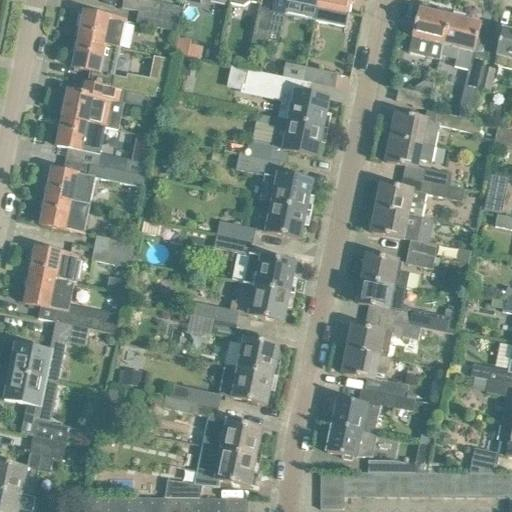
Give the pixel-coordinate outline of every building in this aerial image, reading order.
[(124,0),(122,10),(139,13),(180,23),(183,9),(137,0),(124,0)] [(262,7),(263,0),(230,0),(230,4),(230,6),(245,9),(252,4),(262,7)] [(318,11),(320,0),(287,0),(287,4),(318,11)] [(320,0),(318,11),(315,23),(347,29),(352,0),(320,0)] [(269,31),(273,12),(261,10),(257,29),(269,31)] [(444,46),(451,18),(449,17),(450,13),(438,10),(437,15),(420,11),(409,54),(441,62),(442,57),(444,46)] [(286,15),(273,12),(269,31),(281,34),(286,15)] [(178,33),(180,23),(139,13),(137,25),(178,33)] [(127,26),(128,23),(85,14),(79,42),(121,50),(126,26),(127,26)] [(451,18),(444,46),(442,57),(458,61),(456,69),(470,73),(473,64),(482,26),(465,21),(466,17),(454,14),(453,19),(451,18)] [(511,59),(511,32),(503,31),(495,65),(507,67),(509,59),(511,59)] [(188,59),(191,46),(192,41),(179,39),(176,57),(188,59)] [(113,90),(121,50),(79,42),(74,69),(91,73),(89,85),(113,90)] [(481,84),(485,68),(473,64),(470,73),(468,80),(481,84)] [(496,70),(485,68),(481,84),(480,88),(491,91),(496,70)] [(304,82),(335,88),(337,76),(307,69),(304,82)] [(310,85),(249,72),(244,93),(282,101),(278,121),(324,130),(330,101),(308,96),(310,85)] [(162,100),(164,87),(132,80),(129,93),(162,100)] [(113,90),(89,85),(83,83),(80,95),(69,93),(68,96),(65,97),(64,98),(63,104),(63,105),(66,108),(63,120),(106,129),(118,132),(120,123),(113,115),(114,109),(123,105),(126,92),(113,90)] [(432,99),(419,95),(400,90),(397,103),(413,107),(413,108),(427,112),(429,112),(432,99)] [(483,125),(429,112),(427,112),(425,121),(439,124),(438,128),(480,138),(483,125)] [(434,148),(438,128),(439,124),(425,121),(397,116),(392,140),(434,148)] [(318,159),(324,130),(278,121),(259,117),(253,146),(249,145),(249,148),(227,144),(225,153),(240,156),(282,164),(287,165),(289,154),(318,159)] [(101,156),(106,129),(63,120),(57,148),(74,151),(71,163),(150,179),(152,167),(130,162),(130,163),(109,159),(109,158),(101,156)] [(511,132),(498,129),(495,146),(511,149),(511,132)] [(434,148),(392,140),(387,164),(406,168),(417,170),(419,162),(430,164),(434,148)] [(279,176),(282,164),(240,156),(237,171),(265,178),(260,204),(272,206),(273,205),(307,212),(313,183),(279,176)] [(91,208),(97,181),(125,187),(147,191),(150,179),(71,163),(66,162),(64,174),(53,171),(47,199),(75,205),(91,208)] [(452,177),(425,171),(423,183),(450,188),(452,177)] [(423,183),(404,179),(401,190),(427,195),(427,197),(463,204),(466,192),(450,188),(423,183)] [(422,219),(427,197),(427,195),(401,190),(382,186),(377,210),(422,219)] [(85,236),(91,208),(75,205),(47,199),(41,227),(85,236)] [(301,242),(307,212),(273,205),(272,206),(267,235),(301,242)] [(418,242),(422,219),(377,210),(372,235),(410,242),(417,244),(418,242)] [(511,219),(498,217),(496,228),(511,231),(511,219)] [(256,232),(220,224),(218,237),(253,245),(256,232)] [(251,256),(253,245),(218,237),(215,250),(239,255),(249,257),(249,256),(251,256)] [(98,238),(96,250),(133,257),(136,246),(98,238)] [(438,246),(418,242),(417,244),(410,242),(408,254),(436,259),(438,246)] [(75,287),(81,259),(36,250),(31,278),(75,287)] [(131,269),(133,257),(96,250),(93,261),(131,269)] [(433,270),(436,259),(408,254),(406,264),(433,270)] [(291,295),(297,265),(251,256),(249,256),(249,257),(243,285),(291,295)] [(399,263),(387,260),(368,256),(363,281),(408,290),(411,274),(402,272),(403,264),(399,264),(399,263)] [(121,295),(125,275),(107,271),(103,291),(121,295)] [(70,309),(75,287),(31,278),(25,305),(41,309),(39,321),(57,324),(90,331),(117,336),(121,319),(70,309)] [(418,292),(408,290),(363,281),(358,305),(391,312),(389,323),(422,330),(456,337),(459,321),(414,312),(418,292)] [(285,324),(291,295),(244,285),(243,285),(240,284),(236,303),(233,302),(231,311),(196,304),(194,316),(213,320),(212,322),(236,327),(239,315),(285,324)] [(494,299),(492,308),(504,310),(506,302),(494,299)] [(234,339),(236,327),(212,322),(210,334),(234,339)] [(419,342),(422,330),(389,323),(387,334),(393,335),(393,337),(419,342)] [(87,348),(90,331),(57,324),(51,354),(17,347),(11,373),(58,383),(66,344),(87,348)] [(393,335),(387,334),(353,327),(348,351),(388,359),(393,337),(393,335)] [(280,348),(260,344),(245,341),(239,370),(274,377),(280,348)] [(392,360),(388,359),(348,351),(343,376),(375,382),(372,393),(380,394),(406,401),(409,388),(387,384),(392,360)] [(511,358),(509,374),(474,368),(472,379),(475,379),(489,382),(511,386),(511,358)] [(268,407),(274,377),(239,370),(226,367),(220,396),(175,386),(172,398),(180,400),(219,408),(222,398),(268,407)] [(58,385),(58,383),(11,373),(6,401),(28,406),(24,421),(37,423),(33,439),(67,446),(71,429),(56,427),(51,426),(59,385),(58,385)] [(475,379),(472,392),(486,394),(489,382),(475,379)] [(511,399),(511,393),(511,386),(489,382),(486,394),(507,398),(511,399)] [(415,403),(406,401),(380,394),(372,393),(362,390),(359,404),(338,400),(333,427),(375,436),(381,408),(413,415),(415,403)] [(217,421),(219,408),(180,400),(172,398),(166,397),(163,410),(217,421)] [(511,398),(511,399),(507,398),(502,427),(511,428),(511,398)] [(263,431),(243,427),(220,422),(218,432),(210,431),(206,450),(222,453),(257,460),(263,431)] [(374,458),(377,437),(375,437),(375,436),(333,427),(330,440),(327,439),(325,451),(328,451),(327,454),(344,458),(343,460),(357,463),(358,457),(374,458)] [(511,460),(511,428),(502,427),(498,443),(502,444),(500,456),(507,458),(507,459),(511,460)] [(63,461),(67,446),(33,439),(30,455),(53,460),(63,461)] [(496,476),(500,456),(475,451),(470,475),(478,475),(491,476),(496,476)] [(251,489),(257,460),(222,453),(219,467),(197,473),(196,486),(196,488),(203,488),(220,489),(220,483),(251,489)] [(50,475),(53,460),(30,455),(27,469),(0,463),(0,491),(33,499),(38,473),(50,475)] [(410,461),(409,466),(395,463),(369,462),(369,475),(376,475),(388,475),(400,475),(411,475),(412,475),(424,475),(428,475),(430,465),(410,461)] [(345,483),(345,474),(321,474),(321,487),(345,487),(345,483)] [(356,483),(356,474),(345,474),(345,483),(356,483)] [(376,483),(376,475),(369,475),(364,475),(364,483),(376,483)] [(388,499),(388,475),(376,475),(376,483),(376,491),(376,499),(388,499)] [(400,499),(400,475),(388,475),(388,499),(400,499)] [(411,483),(411,475),(400,475),(400,499),(411,499),(411,491),(411,483)] [(424,483),(424,475),(412,475),(411,475),(411,483),(424,483)] [(443,483),(443,475),(431,475),(431,483),(443,483)] [(455,500),(455,475),(443,475),(443,483),(443,492),(443,500),(455,500)] [(467,500),(467,475),(455,475),(455,500),(467,500)] [(478,484),(478,475),(470,475),(467,475),(467,500),(478,500),(478,492),(478,484)] [(491,484),(491,476),(478,475),(478,484),(491,484)] [(510,484),(510,476),(498,476),(498,484),(510,484)] [(200,500),(203,488),(196,488),(196,486),(168,482),(165,500),(170,500),(182,500),(194,500),(200,500)] [(356,491),(356,483),(345,483),(345,487),(345,491),(356,491)] [(376,491),(376,483),(364,483),(364,491),(376,491)] [(424,491),(424,483),(411,483),(411,491),(424,491)] [(443,492),(443,483),(431,483),(431,491),(443,492)] [(491,492),(491,484),(478,484),(478,492),(491,492)] [(510,488),(510,484),(498,484),(498,492),(510,492),(510,488)] [(345,499),(345,491),(345,487),(321,487),(321,499),(345,499)] [(32,511),(35,499),(33,499),(0,491),(0,511),(19,511),(20,511),(25,511),(32,511)] [(356,499),(356,491),(345,491),(345,499),(356,499)] [(376,499),(376,491),(364,491),(364,499),(376,499)] [(423,500),(424,491),(411,491),(411,499),(423,500)] [(443,500),(443,492),(431,491),(431,500),(443,500)] [(491,500),(491,492),(478,492),(478,500),(491,500)] [(510,500),(510,492),(498,492),(498,500),(510,500)] [(89,511),(90,499),(82,499),(79,511),(89,511)] [(102,511),(102,507),(102,499),(90,499),(89,511),(102,511)] [(115,507),(115,500),(115,499),(102,499),(102,507),(115,507)] [(135,508),(135,499),(123,499),(123,507),(135,508)] [(146,511),(147,499),(135,499),(135,508),(134,511),(146,511)] [(158,511),(159,500),(147,499),(146,511),(158,511)] [(344,511),(345,499),(321,499),(321,511),(344,511)] [(170,511),(170,500),(165,500),(159,500),(158,511),(170,511)] [(181,511),(182,500),(170,500),(170,511),(181,511)] [(193,511),(194,508),(194,500),(182,500),(181,511),(193,511)] [(206,508),(206,501),(206,500),(200,500),(194,500),(194,508),(206,508)] [(225,509),(225,500),(214,500),(214,508),(225,509)] [(248,511),(249,502),(249,501),(225,500),(225,509),(225,511),(248,511)]
